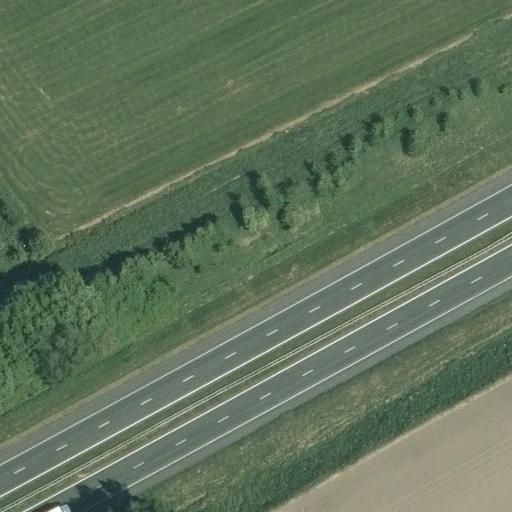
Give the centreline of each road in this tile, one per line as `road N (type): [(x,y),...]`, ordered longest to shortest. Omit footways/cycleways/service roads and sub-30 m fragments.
road 1 (motorway): [(511,196),(0,481)]
road 2 (motorway): [(51,511),(511,262)]
